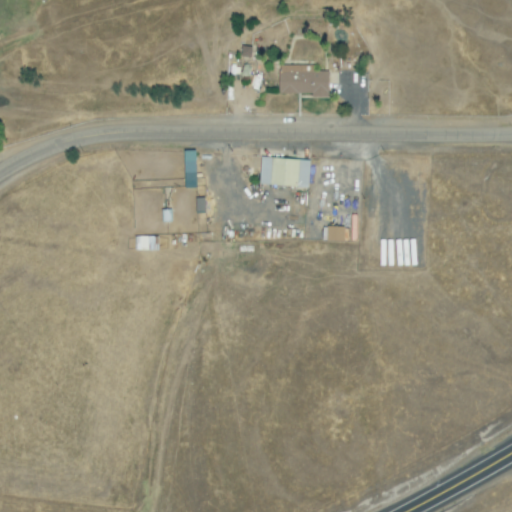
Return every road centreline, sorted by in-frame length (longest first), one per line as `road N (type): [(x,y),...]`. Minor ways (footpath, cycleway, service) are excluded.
road 1 (tertiary): [(0,170),(51,144),(103,132),(511,132)]
road 2 (primary): [(404,511),(511,452)]
